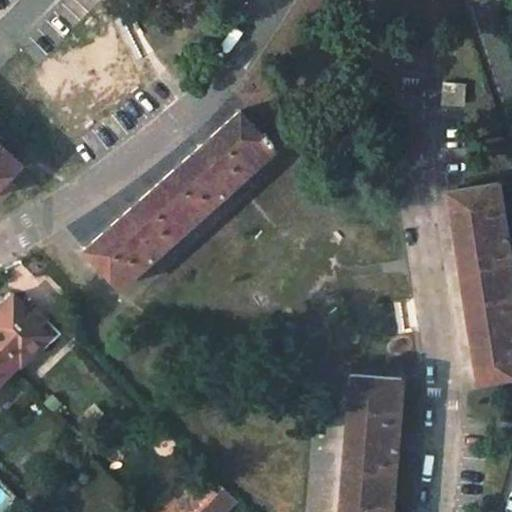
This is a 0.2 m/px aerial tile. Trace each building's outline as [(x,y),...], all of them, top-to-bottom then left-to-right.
[(462,84),(442,83),(441,103),(461,103),(462,84)] [(269,149),(235,112),(82,247),(117,285),(269,149)] [(0,180),(20,160),(0,140),(0,180)] [(460,190),(448,192),(476,380),(511,373),(511,281),(497,184),(460,190)] [(51,333),(18,301),(7,311),(1,304),(0,305),(0,367),(6,374),(19,361),(21,363),(51,333)] [(388,511),(397,376),(348,373),(338,511),(388,511)] [(204,469),(161,511),(188,511),(218,483),(204,469)] [(218,483),(188,511),(217,511),(232,498),(218,483)]
